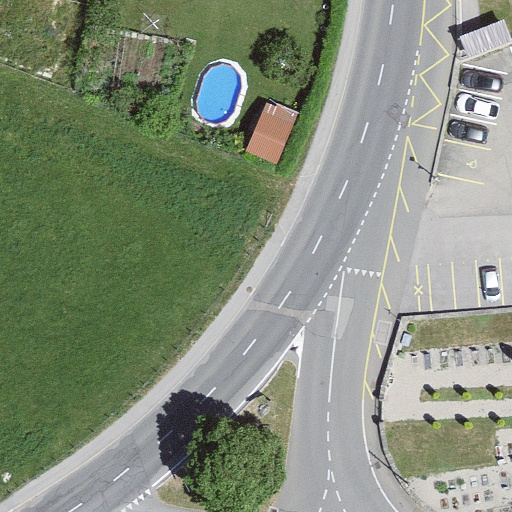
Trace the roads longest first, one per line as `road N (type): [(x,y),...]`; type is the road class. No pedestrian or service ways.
road 1 (tertiary): [(66,511),(160,445),(249,349),(304,275),(343,201)]
road 2 (tertiary): [(328,511),(327,401),(343,201)]
road 3 (tertiary): [(343,201),(395,0)]
